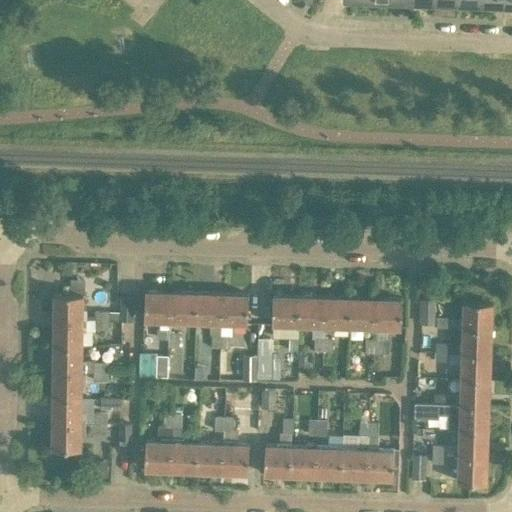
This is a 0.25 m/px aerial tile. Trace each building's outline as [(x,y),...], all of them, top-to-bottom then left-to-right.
[(76,207),(76,194),(55,193),(55,206),(76,207)] [(145,289),(144,320),(171,321),(172,290),(145,289)] [(196,322),(197,291),(172,290),(171,321),(182,322),(196,322)] [(222,292),(197,291),(196,322),(221,323),(222,292)] [(233,292),(222,292),(221,323),(247,324),(248,293),(233,292)] [(84,293),(53,293),(53,320),(84,320),(84,293)] [(300,294),(272,293),(271,324),(298,325),(300,294)] [(300,294),(298,325),(324,326),(325,295),(300,294)] [(119,310),(119,312),(119,321),(122,321),(132,321),(132,320),(132,295),(119,295),(119,310)] [(350,296),(325,295),(324,326),(349,327),(350,296)] [(376,297),(350,296),(349,327),(375,327),(376,297)] [(376,297),(375,327),(399,328),(400,297),(376,297)] [(435,299),(419,299),(419,323),(434,324),(435,299)] [(493,301),(462,300),(461,327),(462,327),(492,329),(493,301)] [(95,317),(95,321),(109,321),(109,312),(95,311),(95,317)] [(451,327),(451,318),(436,317),(436,326),(437,327),(451,327)] [(53,320),(53,345),(83,346),(84,330),(95,330),(95,328),(95,321),(84,320),(53,320)] [(109,321),(95,321),(95,328),(95,330),(109,330),(109,321)] [(461,327),(460,353),(491,354),(492,329),(462,327),(461,327)] [(169,346),(179,346),(179,331),(169,331),(169,346)] [(211,346),(220,346),(221,333),(212,333),(211,346)] [(230,334),(221,333),(220,346),(230,347),(230,334)] [(296,349),(297,333),(287,333),(286,349),(296,349)] [(314,351),(323,351),(323,336),(314,336),(314,351)] [(332,336),(323,336),(323,351),(332,351),(332,336)] [(272,351),(272,338),(257,338),(257,377),(279,378),(280,359),(277,359),(277,352),(272,351)] [(374,353),(374,338),(365,338),(364,352),(374,353)] [(383,338),(374,338),(374,353),(382,353),(383,338)] [(436,341),(435,351),(450,352),(451,342),(436,341)] [(83,346),(53,345),(52,371),(83,371),(83,360),(83,346)] [(450,352),(435,351),(435,360),(449,361),(450,352)] [(491,354),(460,353),(459,378),(490,379),(491,354)] [(256,354),(243,354),(243,377),(257,377),(256,354)] [(309,354),(300,354),(299,369),(309,369),(309,354)] [(156,355),(140,355),(140,377),(155,378),(156,355)] [(94,362),(94,371),(107,372),(108,372),(108,362),(94,362)] [(83,371),(52,371),(52,396),(83,397),(83,382),(83,371)] [(107,372),(94,371),(94,381),(108,381),(108,372),(107,372)] [(459,378),(458,403),(489,404),(490,379),(459,378)] [(274,387),(261,387),(260,407),(273,407),(274,387)] [(433,393),(433,402),(438,402),(448,403),(448,393),(433,393)] [(83,397),(52,396),(52,422),(82,422),(83,398),(83,397)] [(121,407),(121,397),(100,397),(100,408),(121,407)] [(438,402),(433,402),(414,402),(414,416),(438,416),(438,413),(438,402)] [(448,403),(438,402),(438,413),(448,413),(447,428),(457,429),(488,430),(489,404),(458,403),(455,403),(448,403)] [(163,413),(163,425),(172,425),(173,413),(163,413)] [(172,425),(172,426),(181,427),(182,413),(173,413),(172,425)] [(94,414),(94,423),(107,423),(107,414),(94,414)] [(223,428),(224,415),(215,415),(215,428),(223,428)] [(224,415),(223,428),(232,428),(232,427),(232,416),(224,415)] [(282,431),(292,432),(293,416),(292,416),(283,415),(282,431)] [(317,418),(308,417),(308,433),(317,434),(317,418)] [(317,418),(317,434),(326,434),(327,418),(317,418)] [(367,422),(359,421),(358,437),(363,437),(367,438),(368,422),(367,422)] [(52,422),(51,447),(82,448),(82,422),(52,422)] [(132,422),(119,422),(118,447),(132,447),(132,422)] [(368,422),(367,438),(371,438),(377,438),(377,422),(368,422)] [(107,423),(94,423),(93,432),(107,432),(107,423)] [(145,438),(144,463),(144,468),(170,469),(172,439),(172,437),(172,434),(172,426),(172,425),(163,425),(158,425),(158,436),(158,438),(145,438)] [(172,439),(170,469),(196,470),(197,440),(186,439),(186,437),(186,427),(181,427),(172,426),(172,434),(172,437),(172,439)] [(213,440),(197,440),(196,470),(221,471),(222,441),(223,438),(223,436),(223,428),(215,428),(213,428),(213,436),(213,438),(213,440)] [(222,441),(221,471),(235,471),(247,472),(248,442),(237,441),(237,439),(237,428),(232,428),(223,428),(223,436),(223,438),(222,441)] [(457,445),(457,454),(488,455),(488,430),(457,429),(457,445)] [(279,443),(264,443),(263,472),(290,473),(291,444),(291,439),(291,436),(292,432),(282,431),(280,431),(279,443)] [(367,447),(366,476),(392,477),(392,466),(398,466),(399,448),(393,448),(376,447),(377,438),(371,438),(367,438),(367,447)] [(291,444),(290,473),(315,474),(316,445),(291,444)] [(432,444),(432,453),(446,454),(447,444),(432,444)] [(342,446),(316,445),(315,474),(340,475),(342,446)] [(342,446),(340,475),(366,476),(367,447),(342,446)] [(446,454),(432,453),(432,462),(446,462),(446,454)] [(488,455),(457,454),(456,481),(487,482),(488,455)] [(425,480),(426,455),(413,455),(411,479),(425,480)] [(93,459),(92,474),(107,476),(108,461),(93,459)]
